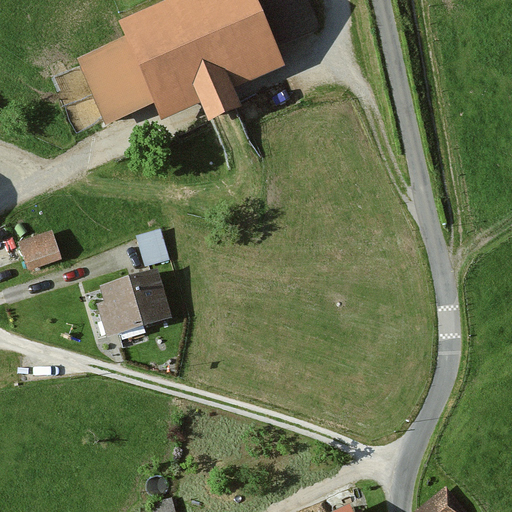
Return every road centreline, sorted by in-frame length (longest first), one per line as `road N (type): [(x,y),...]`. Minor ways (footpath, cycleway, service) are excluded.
road 1 (unclassified): [(403,511),(408,464),(447,368),(448,304),(380,0)]
road 2 (track): [(326,44),(355,84),(399,189),(426,212)]
